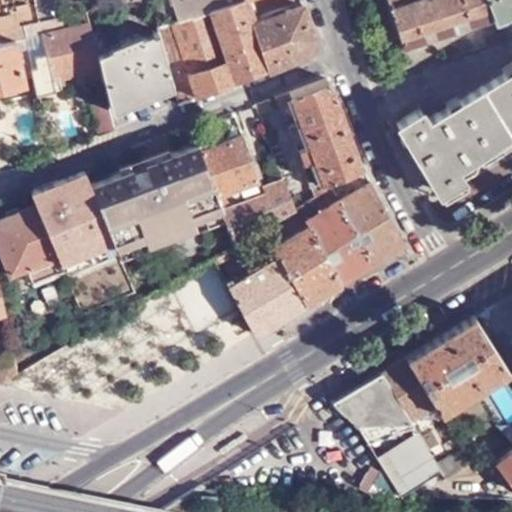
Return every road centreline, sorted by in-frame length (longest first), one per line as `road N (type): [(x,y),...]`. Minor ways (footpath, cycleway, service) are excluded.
road 1 (residential): [(340,55),(0,186)]
road 2 (primary): [(152,454),(451,269)]
road 3 (residential): [(451,269),(383,162),(340,55)]
road 4 (residential): [(152,454),(0,436)]
